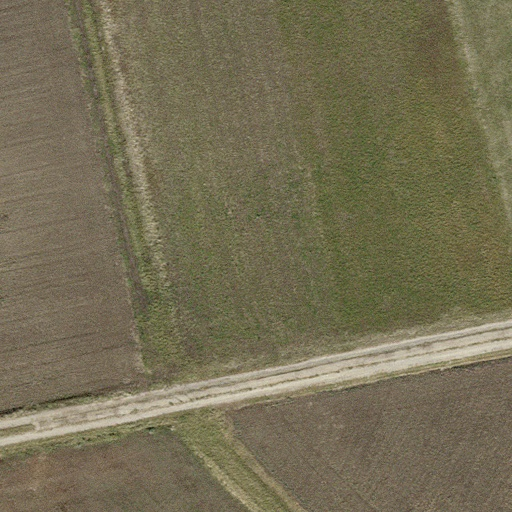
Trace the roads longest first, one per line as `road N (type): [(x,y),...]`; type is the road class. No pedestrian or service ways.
road 1 (track): [(511,330),(0,432)]
road 2 (track): [(292,511),(173,397)]
